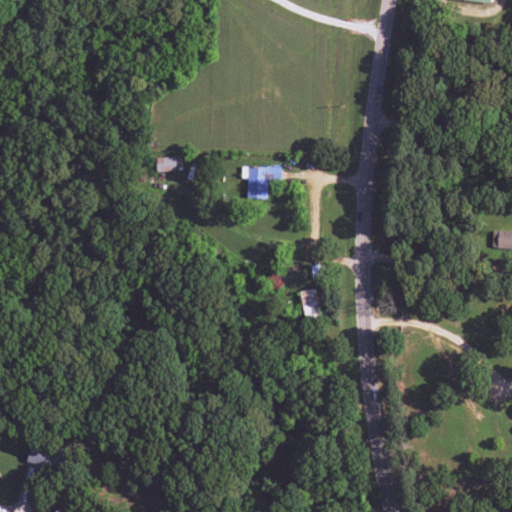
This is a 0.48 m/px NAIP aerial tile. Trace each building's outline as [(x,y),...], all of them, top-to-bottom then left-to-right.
[(156,172),(175,171),(175,157),(156,158),(156,172)] [(280,168),(241,167),(241,178),(247,178),(247,198),(267,198),(267,183),(280,184),(280,168)] [(511,231),(492,231),(491,249),(511,249),(511,231)] [(300,291),(304,320),(319,318),(316,289),(300,291)] [(26,461),(58,475),(67,453),(35,439),(26,461)]
